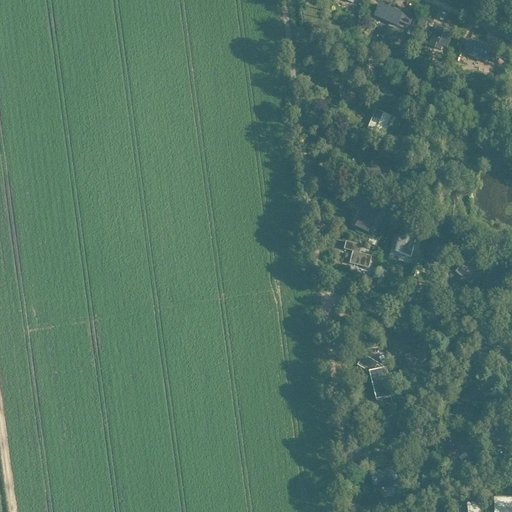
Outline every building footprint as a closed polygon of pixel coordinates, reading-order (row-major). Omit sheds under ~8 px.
[(380,6),(375,17),(398,27),(399,22),(409,26),(412,18),(394,10),(393,12),(380,6)] [(419,20),(415,31),(423,34),(427,23),(419,20)] [(446,48),(452,34),(438,28),(430,46),(440,50),(442,46),(446,48)] [(468,43),(463,54),(486,64),(488,59),(497,63),(500,55),(482,47),(481,49),(468,43)] [(376,112),(369,129),(370,130),(383,135),(386,127),(388,127),(391,128),(394,120),(379,113),(376,112)] [(362,151),(358,168),(373,172),(377,155),(362,151)] [(356,202),(368,207),(370,201),(359,196),(356,202)] [(365,209),(356,229),(368,235),(378,215),(365,209)] [(400,236),(396,254),(405,257),(411,258),(414,248),(408,247),(411,235),(412,236),(413,233),(414,227),(403,224),(400,236)] [(425,264),(424,266),(437,271),(438,269),(440,263),(437,262),(444,246),(434,241),(425,264)] [(346,242),(344,250),(353,253),(350,264),(369,269),(372,257),(360,254),(362,246),(346,242)] [(458,257),(451,273),(452,271),(456,273),(454,275),(469,288),(476,280),(480,275),(471,267),(467,272),(461,268),(466,263),(459,257),(458,257)] [(499,268),(494,276),(499,279),(495,284),(503,290),(507,284),(511,276),(511,269),(498,260),(497,262),(495,265),(499,268)] [(405,358),(409,367),(427,360),(424,350),(405,358)] [(385,373),(373,376),(379,398),(390,395),(385,373)] [(465,401),(480,404),(480,399),(479,398),(480,393),(485,394),(485,389),(471,387),(470,392),(472,392),(471,397),(466,396),(465,401)] [(401,441),(399,442),(401,447),(412,440),(402,423),(392,430),(394,434),(396,433),(401,441)] [(488,441),(492,449),(505,443),(501,434),(488,441)] [(462,441),(445,453),(452,463),(459,458),(461,461),(468,457),(465,454),(469,451),(462,441)] [(428,453),(413,465),(420,473),(435,460),(428,453)] [(393,468),(373,473),(377,485),(381,484),(382,487),(393,484),(395,492),(402,489),(399,478),(396,479),(393,468)] [(497,511),(501,511),(500,511),(511,511),(511,499),(496,499),(497,511)]
